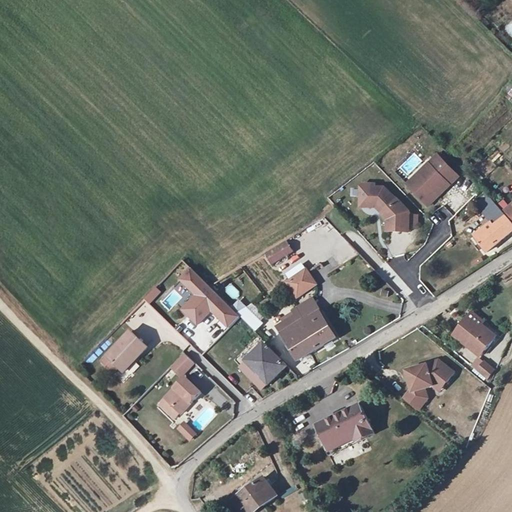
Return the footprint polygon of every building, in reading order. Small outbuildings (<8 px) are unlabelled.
[(439,156),(430,165),(434,169),(421,182),(417,178),(409,186),(429,207),(460,178),(439,156)] [(430,165),(417,178),(421,182),(434,169),(430,165)] [(361,208),(369,207),(369,199),(369,190),(376,190),(375,185),(364,185),(361,188),(361,208)] [(376,196),(369,199),(369,207),(381,207),(386,213),(382,217),(388,222),(388,234),(411,234),(411,229),(411,217),(411,213),(401,202),(398,204),(385,191),(376,190),(376,196)] [(495,226),(507,217),(500,209),(488,218),(493,224),(495,226)] [(419,217),(411,217),(411,229),(419,229),(419,217)] [(511,232),(511,223),(507,217),(495,226),(493,224),(475,237),(488,253),(511,232)] [(348,240),(331,251),(340,266),(358,254),(348,240)] [(288,242),(267,255),(274,266),(295,252),(288,242)] [(330,264),(321,270),(325,276),(334,269),(330,264)] [(210,287),(194,268),(182,280),(198,296),(184,311),(199,325),(213,311),(231,328),(242,318),(238,314),(210,287)] [(308,271),(299,277),(308,290),(308,291),(317,285),(308,271)] [(308,290),(299,277),(288,283),(297,297),(308,290)] [(150,304),(161,293),(157,288),(145,300),(150,304)] [(279,328),(289,345),(292,350),(299,361),(311,354),(337,338),(313,299),(294,312),(296,316),(300,322),(289,329),(286,323),(279,328)] [(247,308),(238,314),(255,330),(262,323),(247,308)] [(470,317),(468,320),(480,329),(482,327),(470,317)] [(496,338),(482,327),(480,329),(468,320),(455,335),(482,356),(496,338)] [(101,367),(116,380),(127,369),(130,371),(143,356),(124,340),(101,367)] [(251,378),(262,390),(269,384),(270,384),(285,371),(293,382),(299,378),(266,344),(247,361),(257,372),(251,378)] [(191,369),(181,360),(167,374),(178,384),(191,369)] [(413,389),(404,400),(419,412),(429,400),(426,390),(435,387),(436,383),(445,381),(448,383),(455,375),(440,362),(430,365),(429,366),(408,372),(413,389)] [(485,364),(478,372),(488,380),(494,372),(485,364)] [(119,383),(130,371),(127,369),(116,380),(119,383)] [(436,383),(435,387),(441,394),(448,383),(445,381),(436,383)] [(183,386),(163,408),(180,423),(201,400),(183,386)] [(359,402),(318,429),(336,456),(378,430),(359,402)] [(181,430),(191,440),(197,434),(187,424),(181,430)] [(234,500),(242,511),(253,511),(263,505),(265,507),(278,496),(264,478),(234,500)]
